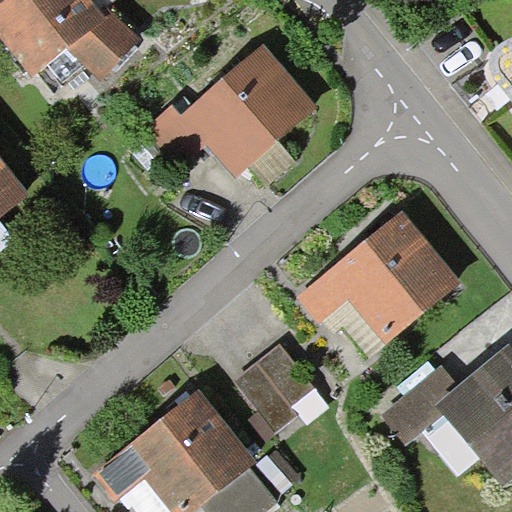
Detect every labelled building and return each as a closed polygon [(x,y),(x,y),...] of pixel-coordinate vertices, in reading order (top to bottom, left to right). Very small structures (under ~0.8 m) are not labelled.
[(113,9),(103,19),(86,0),(3,0),(0,3),(0,38),(32,79),(69,49),(102,80),(143,38),(113,9)] [(511,42),(484,63),(509,96),(511,100),(511,42)] [(319,106),(267,43),(185,112),(178,104),(143,133),(165,159),(189,138),(198,148),(207,140),(237,175),(319,106)] [(0,221),(22,203),(0,176),(0,221)] [(459,285),(401,213),(297,294),(331,337),(345,326),(369,356),(459,285)] [(443,414),(501,485),(511,476),(511,344),(510,342),(460,383),(435,404),(443,414)] [(284,344),(236,381),(276,433),(300,415),(293,406),(317,387),(284,344)] [(435,404),(460,383),(444,364),(383,415),(408,444),(443,414),(435,404)] [(255,461),(201,391),(92,475),(115,505),(120,501),(129,511),(135,508),(137,511),(189,511),(201,503),(250,465),(255,461)] [(265,511),(278,502),(250,465),(201,503),(208,511),(265,511)]
